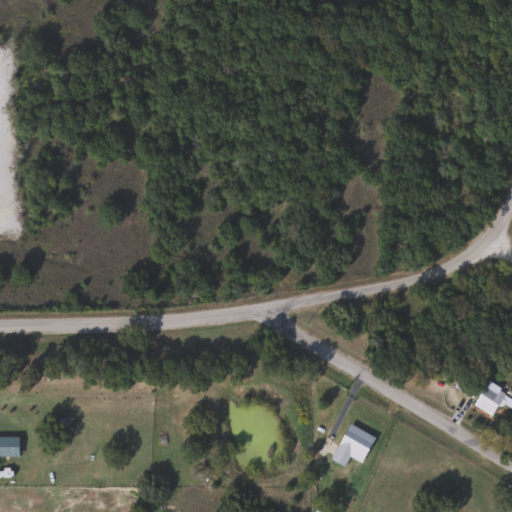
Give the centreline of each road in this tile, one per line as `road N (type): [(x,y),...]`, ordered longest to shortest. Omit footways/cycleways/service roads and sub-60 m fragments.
road 1 (residential): [(511,463),(269,306),(0,323)]
road 2 (residential): [(269,306),(447,263),(480,243),(511,207)]
